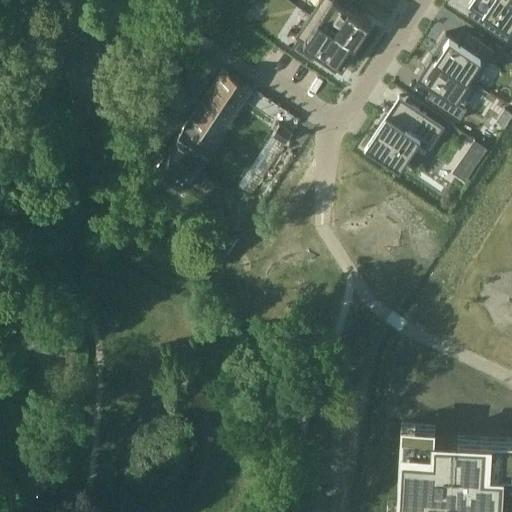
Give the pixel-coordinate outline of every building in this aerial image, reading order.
[(318,0),(309,14),(356,45),(371,23),(346,7),(350,0),(318,0)] [(511,0),(469,0),(493,16),(485,27),(505,40),(511,30),(511,25),(510,24),(511,20),(511,0)] [(297,38),(291,48),(310,61),(317,51),(342,67),(356,45),(309,14),(295,36),(297,38)] [(126,96),(122,87),(127,84),(115,60),(119,58),(117,53),(113,55),(100,30),(95,32),(91,25),(54,43),(64,63),(63,64),(78,94),(79,93),(89,114),(94,112),(97,117),(125,103),(122,98),(126,96)] [(445,32),(431,53),(473,82),(488,60),(487,59),(494,49),(473,35),(466,46),(445,32)] [(431,53),(416,75),(437,89),(430,100),(458,119),(467,106),(464,104),(477,85),(473,82),(431,53)] [(164,178),(182,190),(201,162),(213,144),(251,87),(222,69),(151,175),(162,181),(164,178)] [(377,127),(364,147),(398,169),(418,139),(429,147),(443,126),(412,105),(399,125),(388,117),(385,115),(377,127)] [(505,126),(511,115),(511,113),(505,108),(497,120),(505,126)] [(279,124),(272,134),(286,143),(288,139),(290,140),(291,138),(290,136),(292,133),(279,124)] [(487,147),(474,138),(466,151),(479,159),(487,147)] [(511,511),(511,489),(499,489),(500,469),(502,438),(457,436),(434,434),(403,433),(400,477),(399,499),(398,511),(511,511)]
